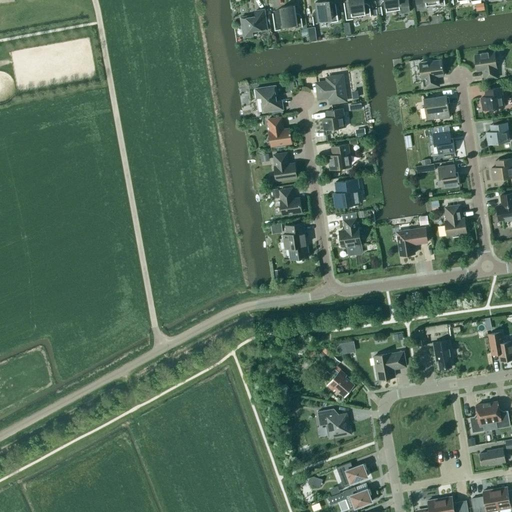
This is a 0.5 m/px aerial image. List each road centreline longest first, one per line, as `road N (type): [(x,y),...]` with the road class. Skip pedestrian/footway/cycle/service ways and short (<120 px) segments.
road 1 (unclassified): [(0,436),(235,310),(330,293)]
road 2 (residential): [(488,271),(461,77)]
road 3 (residential): [(330,293),(302,101)]
road 4 (residential): [(397,493),(387,402),(454,386)]
road 5 (unclassified): [(330,293),(488,271)]
